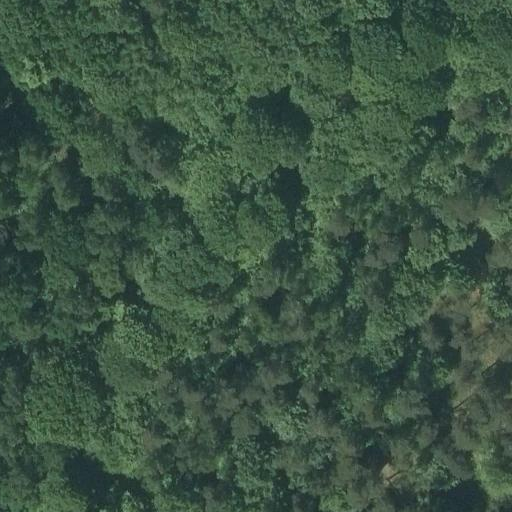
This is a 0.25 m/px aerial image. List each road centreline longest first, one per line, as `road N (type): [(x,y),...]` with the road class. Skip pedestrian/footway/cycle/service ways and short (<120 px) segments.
road 1 (track): [(490,0),(227,193),(157,272),(79,400)]
road 2 (track): [(284,511),(168,491),(68,427)]
